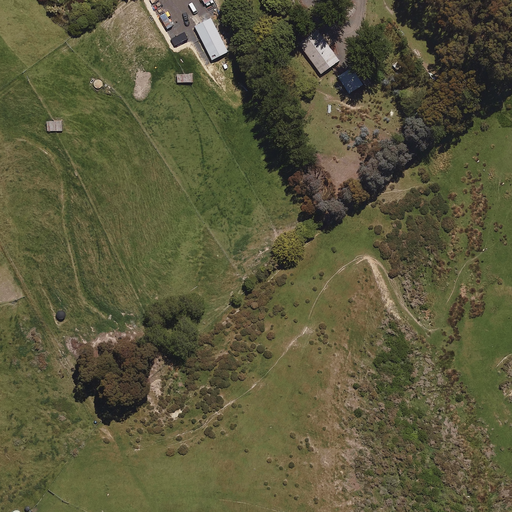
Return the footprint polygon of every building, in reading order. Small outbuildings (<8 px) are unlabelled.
[(229,53),(211,20),(195,28),(213,62),(229,53)] [(339,64),(317,27),(297,39),(320,76),(339,64)] [(365,85),(354,68),(340,77),(351,94),(365,85)] [(193,75),(178,74),(177,83),(193,84),(193,75)] [(46,121),(46,132),(63,132),(63,121),(46,121)]
